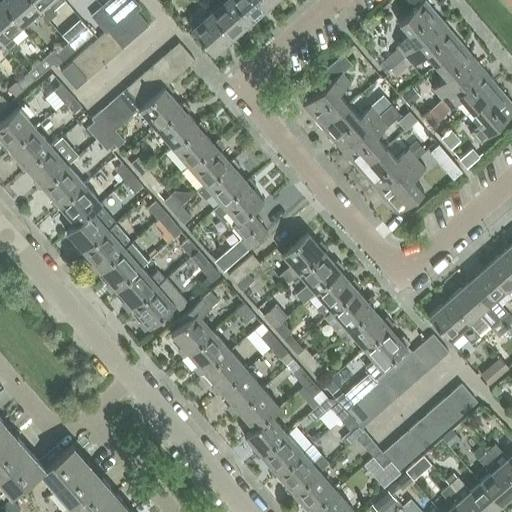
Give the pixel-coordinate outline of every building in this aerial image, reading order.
[(0,0),(0,5),(20,27),(39,11),(28,0),(0,0)] [(28,0),(39,11),(40,10),(49,20),(57,14),(53,8),(62,0),(28,0)] [(234,0),(223,0),(210,12),(232,36),(243,26),(247,30),(255,24),(251,20),(234,0)] [(267,0),(234,0),(251,20),(262,10),(266,14),(273,7),(270,3),(267,0)] [(384,60),(390,67),(445,21),(427,0),(425,0),(400,22),(410,34),(397,45),(399,48),(384,60)] [(0,42),(1,44),(2,43),(7,49),(16,42),(10,36),(20,27),(0,5),(0,42)] [(120,5),(110,14),(116,21),(124,14),(127,12),(120,5)] [(132,7),(127,12),(124,14),(141,32),(148,26),(132,7)] [(232,36),(210,12),(190,29),(212,54),(224,43),(228,47),(235,40),(232,36)] [(97,25),(104,32),(107,29),(115,22),(116,21),(110,14),(97,25)] [(124,14),(116,21),(115,22),(131,40),(141,32),(124,14)] [(427,54),(436,65),(463,43),(445,21),(390,67),(397,75),(412,62),(414,65),(427,54)] [(115,22),(107,29),(123,48),(131,40),(115,22)] [(72,25),(61,34),(68,41),(74,49),(85,40),(78,32),(72,25)] [(104,32),(98,37),(114,55),(123,48),(107,29),(104,32)] [(98,37),(89,44),(105,63),(114,55),(98,37)] [(54,49),(47,56),(55,66),(74,49),(68,41),(56,52),(54,49)] [(170,50),(186,68),(195,61),(179,42),(170,50)] [(441,97),(442,98),(482,64),(463,43),(436,65),(447,78),(434,89),(441,97)] [(89,44),(80,52),(97,70),(105,63),(89,44)] [(161,57),(178,76),(186,68),(170,50),(161,57)] [(80,52),(72,59),(88,78),(97,70),(80,52)] [(303,105),(322,127),(349,104),(339,92),(351,81),(343,71),(351,63),(343,53),(321,73),(329,82),(303,105)] [(47,56),(28,72),(35,80),(52,65),(54,67),(55,66),(47,56)] [(153,65),(169,83),(178,76),(161,57),(153,65)] [(88,78),(72,59),(60,70),(75,88),(87,78),(88,78)] [(463,97),(473,109),(500,86),(482,64),(442,98),(448,105),(450,108),(463,97)] [(160,91),(168,84),(169,83),(153,65),(144,72),(160,91)] [(35,80),(28,72),(16,82),(23,90),(35,80)] [(135,80),(152,98),(160,91),(144,72),(135,80)] [(127,87),(143,106),(152,98),(135,80),(127,87)] [(53,90),(63,102),(70,95),(60,84),(53,90)] [(139,109),(155,127),(180,105),(170,94),(174,91),(168,84),(160,91),(152,98),(143,106),(139,109)] [(511,100),(500,86),(473,109),(483,121),(470,132),(479,142),(511,113),(511,100)] [(134,113),(139,109),(143,106),(127,87),(118,95),(134,113)] [(411,87),(401,96),(409,104),(419,96),(411,87)] [(434,89),(425,96),(432,105),(441,97),(434,89)] [(70,95),(63,102),(73,113),(80,106),(70,95)] [(126,121),(134,113),(118,95),(109,102),(126,121)] [(380,97),(372,104),(380,114),(389,106),(380,97)] [(442,98),(430,108),(436,115),(448,105),(442,98)] [(117,129),(126,121),(109,102),(100,110),(117,129)] [(155,127),(171,146),(197,124),(187,113),(190,110),(184,102),(180,105),(155,127)] [(322,127),(340,148),(380,114),(372,104),(359,115),(349,104),(322,127)] [(380,114),(340,148),(349,158),(359,170),(386,147),(376,135),(400,114),(391,104),(389,106),(380,114)] [(7,151),(10,148),(35,126),(18,107),(0,122),(0,136),(4,141),(0,144),(7,151)] [(115,130),(117,129),(100,110),(92,117),(104,132),(108,136),(115,130)] [(104,132),(92,117),(91,118),(93,121),(86,128),(96,139),(104,132)] [(171,146),(188,165),(213,143),(203,131),(207,128),(200,121),(197,124),(171,146)] [(24,171),(28,168),(53,146),(35,126),(10,148),(21,160),(17,163),(24,171)] [(115,130),(108,136),(117,147),(125,140),(115,130)] [(104,132),(96,139),(106,150),(113,144),(117,147),(108,136),(104,132)] [(188,165),(205,184),(230,162),(220,151),(223,148),(216,140),(213,143),(188,165)] [(416,141),(409,147),(417,157),(424,151),(416,141)] [(438,143),(429,151),(446,171),(452,179),(462,171),(455,163),(438,143)] [(40,189),(44,186),(68,164),(53,146),(28,168),(37,179),(34,182),(40,189)] [(359,170),(378,191),(417,157),(409,147),(396,158),(386,147),(359,170)] [(471,148),(459,159),(460,160),(466,167),(478,156),(471,148)] [(131,162),(140,173),(148,167),(138,156),(131,162)] [(417,157),(378,191),(397,213),(423,190),(413,178),(426,167),(418,158),(417,157)] [(212,192),(221,202),(246,180),(236,170),(240,166),(233,159),(230,162),(205,184),(198,190),(205,198),(212,192)] [(115,169),(125,180),(133,173),(123,162),(115,169)] [(57,209),(60,206),(86,184),(68,164),(44,186),(54,197),(50,201),(57,209)] [(148,167),(140,173),(150,185),(158,178),(148,167)] [(133,173),(125,180),(135,191),(142,184),(133,173)] [(246,180),(221,202),(237,221),(232,226),(242,237),(216,260),(224,269),(267,232),(249,212),(263,200),(253,189),(257,185),(249,177),(246,180)] [(66,219),(72,225),(91,208),(93,210),(102,202),(86,184),(60,206),(70,216),(66,219)] [(164,200),(174,211),(181,205),(171,193),(164,200)] [(148,206),(158,217),(166,211),(156,200),(148,206)] [(72,225),(67,230),(77,242),(73,245),(80,253),(84,250),(109,229),(115,224),(99,205),(93,210),(91,208),(72,225)] [(181,205),(174,211),(184,223),(191,216),(181,205)] [(166,211),(158,217),(168,229),(175,222),(166,211)] [(97,272),(100,269),(131,242),(115,224),(109,229),(84,250),(93,261),(90,264),(97,272)] [(300,273),(325,252),(328,248),(321,240),(317,243),(307,232),(282,253),(292,264),(280,274),(287,283),(299,273),(300,273)] [(181,244),(191,255),(198,248),(189,237),(181,244)] [(117,288),(142,266),(148,261),(131,242),(100,269),(110,280),(107,283),(113,291),(117,288)] [(198,248),(191,255),(200,266),(212,279),(219,272),(208,259),(198,248)] [(511,257),(505,250),(486,266),(506,288),(509,292),(511,288),(511,257)] [(316,292),(341,270),(345,267),(338,259),(334,262),(325,252),(300,273),(308,282),(296,293),(304,302),(316,291),(316,292)] [(252,253),(228,274),(236,283),(242,290),(254,279),(248,273),(260,262),(252,253)] [(130,310),(133,307),(166,278),(157,269),(150,275),(142,266),(117,288),(127,299),(123,302),(130,310)] [(486,266),(467,282),(499,319),(507,328),(508,328),(509,330),(511,327),(511,317),(507,312),(502,307),(501,305),(511,296),(509,292),(506,288),(486,266)] [(318,306),(326,315),(332,310),(333,311),(357,289),(361,286),(354,278),(351,281),(341,270),(316,292),(324,301),(318,306)] [(166,278),(133,307),(143,318),(140,322),(146,329),(173,305),(176,308),(185,300),(166,278)] [(467,282),(449,298),(469,321),(481,334),(483,337),(492,330),(497,336),(507,328),(499,319),(467,282)] [(349,329),(374,308),(378,304),(371,296),(367,300),(357,289),(333,311),(332,310),(326,315),(343,334),(349,329)] [(182,324),(172,333),(182,345),(179,348),(186,356),(189,353),(213,331),(201,317),(211,308),(210,307),(218,300),(210,290),(202,298),(178,319),(182,324)] [(449,298),(429,315),(448,338),(452,341),(463,332),(472,342),(481,334),(469,321),(449,298)] [(246,302),(238,309),(248,320),(256,313),(246,302)] [(277,302),(264,314),(265,315),(275,327),(282,320),(288,315),(277,302)] [(349,329),(365,348),(390,326),(394,323),(388,316),(384,319),(374,308),(349,329)] [(282,320),(275,327),(285,338),(292,332),(282,320)] [(378,381),(381,379),(390,371),(396,365),(398,364),(407,356),(413,352),(407,345),(411,342),(404,334),(400,338),(390,326),(365,348),(374,357),(365,366),(378,381)] [(261,335),(271,346),(279,339),(269,328),(261,335)] [(202,375),(206,372),(230,350),(213,331),(189,353),(199,364),(195,367),(202,375)] [(434,333),(424,341),(440,360),(449,351),(434,333)] [(279,339),(271,346),(281,358),(289,351),(279,339)] [(424,341),(416,349),(431,367),(440,360),(424,341)] [(298,353),(308,365),(315,358),(305,346),(298,353)] [(416,349),(413,352),(407,356),(423,375),(431,367),(416,349)] [(219,394),(223,391),(247,370),(230,350),(206,372),(215,383),(212,386),(219,394)] [(398,364),(414,382),(423,375),(407,356),(398,364)] [(315,358),(308,365),(318,376),(325,369),(315,358)] [(500,359),(482,375),(490,384),(508,368),(500,359)] [(390,371),(406,390),(414,382),(398,364),(396,365),(390,371)] [(294,372),(304,384),(312,377),(302,366),(294,372)] [(235,413),(239,409),(263,388),(247,370),(223,391),(232,402),(229,405),(235,413)] [(381,379),(397,397),(406,390),(390,371),(381,379)] [(312,377),(304,384),(314,395),(321,388),(312,377)] [(381,379),(378,381),(373,386),(389,405),(397,397),(381,379)] [(328,380),(324,383),(333,394),(337,390),(328,380)] [(462,382),(453,390),(469,409),(478,401),(462,382)] [(373,386),(364,394),(380,412),(389,405),(373,386)] [(245,424),(250,430),(270,412),(271,414),(279,407),(263,388),(239,409),(249,421),(245,424)] [(453,390),(445,398),(461,416),(469,409),(453,390)] [(339,400),(339,401),(346,409),(353,403),(343,391),(336,397),(339,400)] [(364,394),(355,401),(371,420),(380,412),(364,394)] [(328,397),(308,414),(314,421),(330,406),(331,407),(341,418),(348,411),(346,409),(339,401),(339,400),(338,401),(336,402),(333,398),(331,400),(328,397)] [(445,398),(436,406),(452,424),(461,416),(445,398)] [(346,409),(348,411),(359,424),(362,428),(371,420),(355,401),(353,403),(346,409)] [(436,406),(427,413),(443,431),(452,424),(436,406)] [(348,411),(341,418),(351,430),(359,424),(348,411)] [(258,458),(262,454),(288,432),(271,414),(270,412),(250,430),(245,435),(255,447),(251,450),(258,458)] [(427,413),(419,421),(435,439),(443,431),(427,413)] [(0,420),(0,449),(17,435),(3,418),(0,420)] [(419,421),(410,428),(426,446),(435,439),(419,421)] [(351,430),(343,438),(349,445),(365,431),(362,428),(359,424),(351,430)] [(410,428),(402,436),(418,454),(426,446),(410,428)] [(453,428),(442,437),(449,445),(459,436),(453,428)] [(275,477),(279,474),(304,451),(288,432),(262,454),(272,466),(268,469),(275,477)] [(0,449),(0,478),(31,451),(17,435),(0,449)] [(402,436),(393,443),(409,461),(418,454),(402,436)] [(364,445),(374,456),(382,450),(372,438),(364,445)] [(39,473),(53,489),(88,459),(73,443),(45,467),(39,473)] [(384,452),(392,461),(399,470),(409,461),(393,443),(384,452)] [(496,443),(487,451),(511,478),(511,453),(508,457),(496,443)] [(384,468),(392,461),(384,452),(382,450),(374,456),(384,468)] [(0,484),(11,497),(39,473),(45,467),(31,451),(0,478),(0,484)] [(295,492),(320,470),(329,462),(321,453),(312,461),(304,451),(279,474),(288,484),(285,488),(291,495),(295,492)] [(491,472),(481,481),(501,504),(511,494),(511,478),(487,451),(486,452),(479,458),(491,472)] [(431,464),(423,455),(405,470),(408,473),(411,477),(413,479),(431,464)] [(53,489),(68,506),(102,476),(88,459),(53,489)] [(305,511),(310,511),(311,511),(337,489),(320,470),(295,492),(305,503),(301,507),(305,511)] [(445,479),(450,483),(457,477),(453,472),(445,479)] [(408,473),(388,490),(392,494),(411,477),(408,473)] [(68,506),(73,511),(93,511),(116,492),(102,476),(68,506)] [(458,476),(450,483),(474,511),(491,511),(501,504),(481,481),(471,490),(458,476)] [(453,505),(444,511),(474,511),(450,483),(441,491),(453,505)] [(337,489),(311,511),(312,511),(347,511),(353,507),(337,489)] [(380,497),(372,504),(378,511),(380,511),(396,499),(394,496),(392,494),(388,490),(380,497)] [(93,511),(127,511),(131,509),(116,492),(93,511)] [(10,498),(5,503),(12,511),(17,511),(21,510),(10,498)] [(414,501),(405,509),(408,511),(423,511),(421,509),(414,501)]
